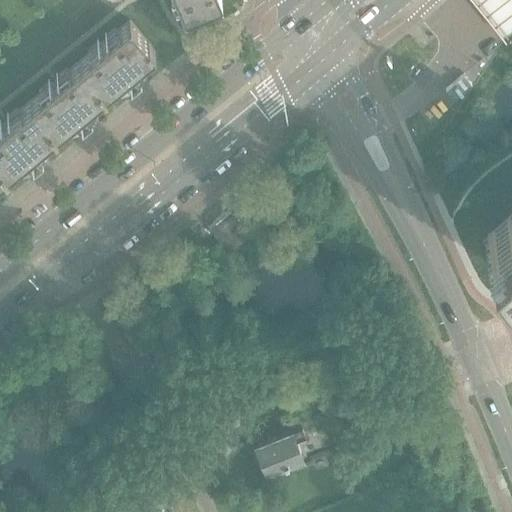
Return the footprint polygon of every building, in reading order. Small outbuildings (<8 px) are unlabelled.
[(219,0),(178,0),(184,14),(219,0)] [(511,27),(511,0),(480,0),(506,32),(511,27)] [(151,46),(148,41),(147,42),(129,20),(79,60),(104,91),(125,74),(125,73),(132,67),(133,68),(154,50),(151,46)] [(104,91),(79,60),(30,100),(55,131),(76,114),(76,113),(83,107),(84,108),(104,91)] [(463,73),(445,89),(453,98),(471,83),(463,73)] [(55,131),(30,100),(0,125),(0,163),(6,171),(27,154),(27,153),(34,148),(35,148),(55,131)] [(237,202),(208,225),(228,249),(244,236),(257,226),(248,215),(237,202)] [(511,211),(487,232),(511,263),(511,211)] [(235,409),(223,387),(212,393),(223,415),(235,409)] [(303,456),(296,440),(305,436),(301,426),(255,444),(266,471),(303,456)] [(171,511),(168,511),(165,511),(156,488),(140,495),(146,511),(171,511)]
